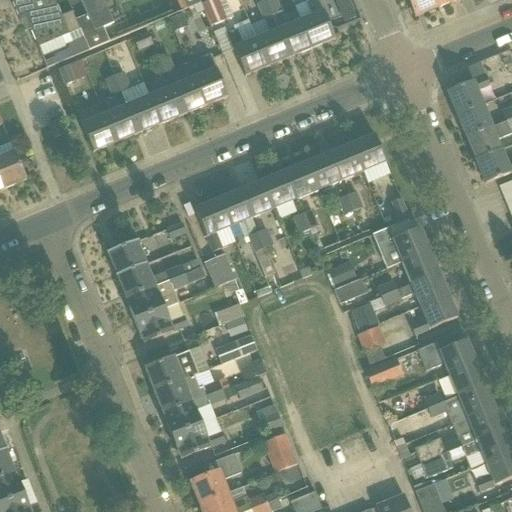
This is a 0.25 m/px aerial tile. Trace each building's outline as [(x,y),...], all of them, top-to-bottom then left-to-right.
[(71,14),(61,18),(53,0),(10,0),(20,22),(25,20),(37,49),(79,31),(75,22),(71,14)] [(79,0),(87,16),(75,22),(79,31),(80,31),(83,38),(89,52),(108,44),(103,29),(113,25),(103,0),(79,0)] [(180,0),(185,11),(199,5),(197,0),(180,0)] [(216,0),(214,0),(201,6),(211,28),(226,22),(216,0)] [(254,0),(263,22),(249,28),(255,42),(266,69),(289,60),(264,0),(254,0)] [(264,0),(289,60),(312,50),(300,24),(287,29),(275,0),(270,0),(266,2),(265,0),(264,0)] [(309,20),(300,24),(312,50),(334,41),(316,0),(313,0),(303,5),(309,20)] [(405,0),(414,19),(437,10),(433,0),(405,0)] [(460,0),(433,0),(437,10),(460,0)] [(355,19),(350,8),(338,13),(342,24),(355,19)] [(174,33),(187,28),(182,14),(169,19),(174,33)] [(244,78),(266,69),(255,42),(242,47),(236,32),(226,36),(244,78)] [(137,53),(153,47),(148,34),(132,40),(137,53)] [(70,54),(72,59),(89,52),(83,38),(66,45),(70,54)] [(158,60),(165,75),(174,72),(167,56),(158,60)] [(204,108),(227,99),(209,56),(200,60),(207,76),(193,81),(204,108)] [(155,79),(165,75),(158,60),(149,64),(155,79)] [(69,70),(67,67),(58,71),(65,87),(74,83),(73,80),(69,70)] [(114,78),(120,94),(130,90),(123,74),(114,78)] [(111,97),(120,94),(114,78),(104,81),(111,97)] [(447,94),(457,117),(482,107),(476,94),(489,88),(486,78),(447,94)] [(182,117),(204,108),(193,81),(171,90),(182,117)] [(182,117),(171,90),(148,99),(160,126),(182,117)] [(160,126),(148,99),(126,108),(137,136),(160,126)] [(491,129),(482,107),(457,117),(466,140),(491,129)] [(104,118),(115,145),(137,136),(126,108),(104,118)] [(511,108),(501,114),(505,124),(511,120),(511,108)] [(104,118),(81,127),(93,154),(115,145),(104,118)] [(466,140),(475,162),(501,152),(497,143),(511,136),(510,134),(511,133),(511,120),(505,124),(491,129),(466,140)] [(58,123),(48,127),(53,140),(63,136),(58,123)] [(374,137),(351,147),(363,174),(385,165),(374,137)] [(340,183),(363,174),(351,147),(329,156),(340,183)] [(475,162),(485,186),(511,174),(511,162),(506,165),(501,152),(475,162)] [(14,154),(12,155),(0,160),(0,183),(3,191),(26,182),(14,154)] [(329,156),(306,165),(318,193),(340,183),(329,156)] [(306,165),(284,174),(295,202),(318,193),(306,165)] [(261,184),(273,211),(295,202),(284,174),(261,184)] [(511,183),(498,189),(503,200),(511,196),(511,183)] [(261,184),(239,193),(250,221),(273,211),(261,184)] [(239,193),(216,202),(228,230),(238,226),(245,240),(247,239),(253,255),(254,255),(264,279),(273,275),(263,252),(257,235),(250,221),(239,193)] [(355,194),(346,198),(353,214),(362,210),(355,194)] [(508,211),(511,209),(511,196),(503,200),(508,211)] [(343,218),(353,214),(346,198),(336,202),(343,218)] [(406,216),(400,201),(391,204),(397,220),(406,216)] [(215,235),(228,230),(216,202),(194,212),(211,254),(221,250),(215,235)] [(311,213),(301,217),(308,232),(314,229),(318,228),(311,213)] [(299,236),(308,232),(301,217),(292,220),(299,236)] [(385,271),(428,253),(419,230),(411,233),(407,222),(372,237),(385,271)] [(170,241),(186,236),(182,226),(166,232),(170,241)] [(316,235),(314,229),(308,232),(310,237),(316,235)] [(257,235),(263,252),(273,247),(266,231),(257,235)] [(145,266),(136,244),(108,255),(116,278),(145,266)] [(406,289),(438,275),(428,253),(385,271),(386,271),(390,269),(397,267),(406,289)] [(234,282),(223,257),(203,265),(214,291),(234,282)] [(125,300),(154,289),(150,279),(145,266),(116,278),(125,300)] [(181,268),(165,274),(168,283),(185,277),(181,268)] [(312,277),(309,268),(298,273),(302,281),(312,277)] [(329,273),(335,289),(348,284),(341,268),(329,273)] [(163,311),(177,306),(178,305),(172,292),(204,280),(200,270),(185,277),(168,283),(154,289),(125,300),(134,323),(163,311)] [(405,315),(416,311),(447,298),(438,275),(406,289),(396,293),(380,299),(384,309),(400,303),(405,315)] [(357,283),(336,292),(333,294),(339,307),(366,296),(360,282),(357,283)] [(396,293),(395,291),(392,283),(376,289),(380,299),(396,293)] [(268,288),(254,294),(256,299),(270,293),(268,288)] [(414,338),(457,320),(447,298),(416,311),(421,324),(410,329),(414,338)] [(378,325),(370,306),(350,314),(358,334),(378,325)] [(185,319),(183,320),(168,326),(163,311),(134,323),(143,345),(188,328),(185,319)] [(247,333),(242,319),(225,326),(230,339),(247,333)] [(364,354),(379,348),(385,346),(378,329),(357,338),(364,354)] [(223,348),(217,359),(220,367),(256,352),(250,338),(223,348)] [(439,353),(436,345),(416,353),(425,373),(443,366),(447,376),(475,365),(466,342),(439,353)] [(199,349),(185,354),(193,376),(207,371),(199,349)] [(153,393),(193,377),(184,355),(145,370),(153,393)] [(371,390),(403,377),(395,361),(365,374),(371,390)] [(456,399),(484,387),(475,365),(447,376),(456,399)] [(205,399),(221,393),(229,389),(225,380),(198,391),(193,378),(193,377),(153,393),(162,416),(191,404),(205,399)] [(263,393),(258,379),(234,389),(238,397),(240,403),(263,393)] [(452,427),(494,409),(484,387),(456,399),(442,405),(427,411),(431,421),(446,415),(451,426),(452,427)] [(225,402),(238,397),(234,389),(222,394),(224,400),(225,402)] [(224,400),(222,394),(221,393),(205,399),(209,408),(225,402),(224,400)] [(442,405),(438,395),(423,402),(427,410),(427,411),(442,405)] [(162,416),(171,438),(200,427),(196,416),(191,404),(162,416)] [(282,428),(272,406),(255,413),(258,422),(254,424),(259,437),(282,428)] [(420,466),(503,432),(494,409),(452,427),(456,439),(442,446),(439,440),(414,450),(420,466)] [(171,438),(180,461),(224,444),(220,434),(205,440),(200,427),(171,438)] [(485,466),(511,454),(511,453),(503,432),(420,466),(426,480),(452,470),(449,464),(464,458),(465,459),(480,454),(485,466)] [(275,475),(295,467),(283,437),(263,446),(275,475)] [(0,453),(0,479),(14,474),(5,452),(0,453)] [(479,494),(511,480),(511,454),(485,466),(490,478),(475,484),(479,494)] [(199,507),(228,496),(223,482),(240,475),(233,457),(202,469),(205,477),(189,484),(199,507)] [(0,505),(23,497),(14,474),(0,479),(0,505)] [(442,511),(433,487),(415,494),(422,511),(442,511)] [(263,496),(248,502),(243,490),(228,496),(199,507),(200,511),(251,511),(278,502),(275,494),(264,498),(263,496)] [(314,493),(290,503),(293,511),(316,511),(321,510),(314,493)] [(0,505),(0,511),(28,511),(23,497),(0,505)] [(377,509),(378,511),(410,511),(405,499),(377,509)] [(251,511),(274,511),(281,510),(278,502),(251,511)]
